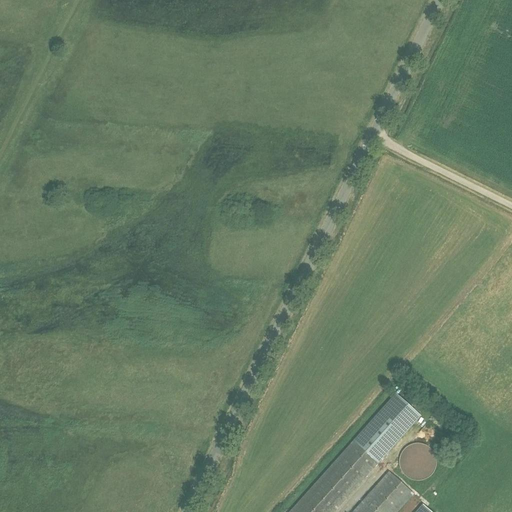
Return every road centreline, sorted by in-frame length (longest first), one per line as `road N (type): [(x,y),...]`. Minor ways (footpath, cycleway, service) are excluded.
road 1 (unclassified): [(185,511),(440,0)]
road 2 (track): [(83,0),(0,171)]
road 3 (track): [(511,205),(372,136)]
